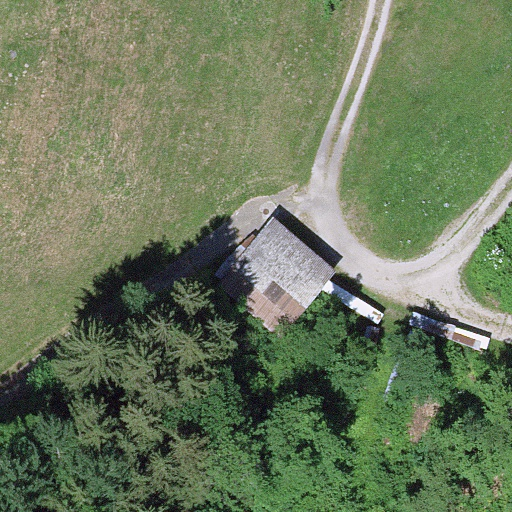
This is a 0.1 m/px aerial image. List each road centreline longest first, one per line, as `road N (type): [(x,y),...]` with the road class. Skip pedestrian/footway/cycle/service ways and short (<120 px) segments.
road 1 (track): [(379,0),(327,162),(323,198),(335,240),(365,269),(408,274),(453,253),(511,184)]
road 2 (track): [(0,397),(260,214),(323,198)]
